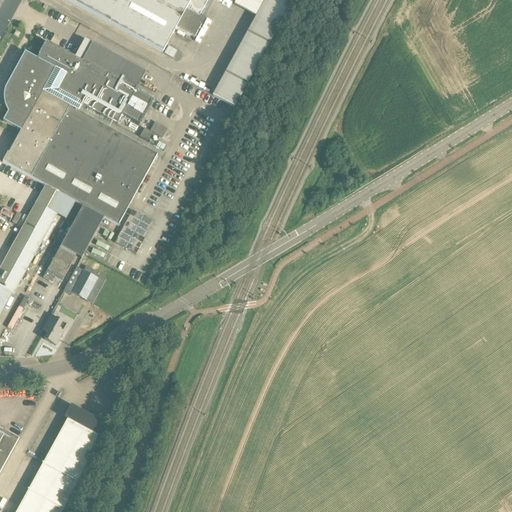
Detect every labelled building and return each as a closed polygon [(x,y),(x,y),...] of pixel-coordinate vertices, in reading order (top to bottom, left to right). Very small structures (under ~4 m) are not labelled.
[(65,0),(162,53),(176,28),(194,38),(204,20),(199,17),(208,0),(65,0)] [(216,98),(234,108),(293,0),(270,0),(259,19),(216,98)] [(22,37),(16,34),(13,39),(19,42),(22,37)] [(125,110),(120,119),(138,129),(145,115),(151,105),(138,97),(141,92),(136,90),(144,76),(145,74),(92,44),(82,63),(46,42),(38,56),(39,56),(128,105),(125,110)] [(120,119),(125,110),(128,105),(39,56),(37,60),(25,53),(5,89),(4,93),(4,99),(5,105),(6,109),(8,113),(3,122),(21,132),(5,161),(4,161),(2,163),(45,186),(58,193),(82,207),(104,219),(118,227),(157,156),(78,112),(82,105),(117,124),(120,119)] [(0,315),(12,293),(14,294),(57,216),(48,211),(58,193),(45,186),(0,268),(0,315)] [(82,207),(63,242),(61,247),(60,247),(43,279),(50,282),(53,277),(62,282),(76,256),(81,259),(81,260),(104,219),(82,207)] [(77,267),(63,292),(70,296),(72,293),(84,300),(84,301),(92,306),(106,280),(94,274),(95,272),(86,267),(84,271),(77,267)] [(56,346),(60,338),(68,325),(51,316),(43,331),(48,334),(44,340),(56,346)] [(64,418),(67,420),(43,464),(42,463),(42,464),(43,464),(29,490),(28,490),(29,491),(16,511),(62,511),(64,510),(65,510),(64,509),(78,483),(79,484),(79,483),(78,483),(83,474),(97,437),(102,423),(71,405),(64,418)] [(0,472),(19,439),(0,427),(0,472)]
